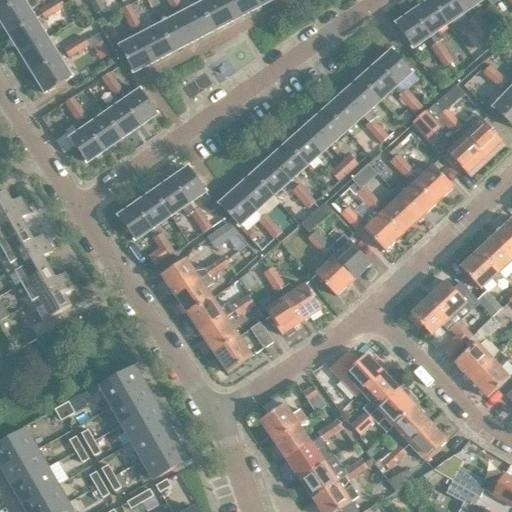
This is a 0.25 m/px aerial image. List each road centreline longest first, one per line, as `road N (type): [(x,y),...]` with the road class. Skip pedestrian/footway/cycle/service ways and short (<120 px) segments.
road 1 (residential): [(76,207),(382,0)]
road 2 (residential): [(215,416),(76,207)]
road 3 (residential): [(511,444),(470,418),(374,312)]
road 4 (residential): [(215,416),(374,312)]
road 5 (residential): [(374,312),(511,182)]
road 6 (residential): [(76,207),(0,89)]
